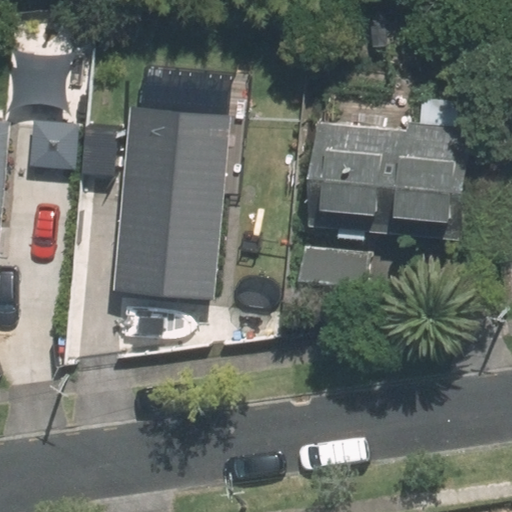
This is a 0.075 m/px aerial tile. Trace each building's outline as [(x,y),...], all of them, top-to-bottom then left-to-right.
[(100,7),(75,9),(67,78),(92,80),(100,7)] [(334,87),(321,217),(474,232),(473,239),(506,241),(511,176),(483,173),(488,124),(478,124),(481,96),(434,91),(431,117),(411,115),(414,95),(334,87)] [(143,104),(126,286),(226,297),(242,114),(143,104)] [(0,119),(0,314),(1,315),(19,121),(0,119)] [(382,248),(315,242),(309,301),(376,308),(382,248)]
